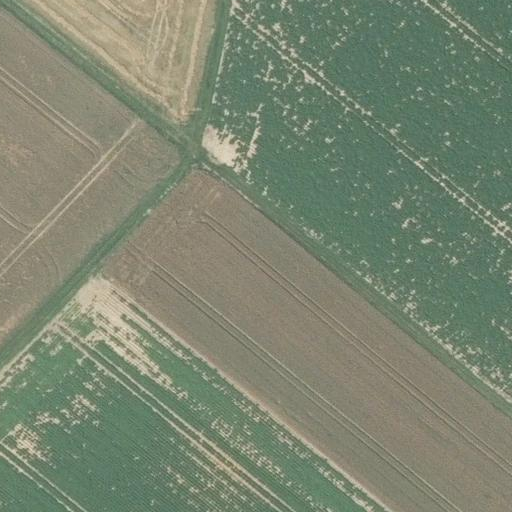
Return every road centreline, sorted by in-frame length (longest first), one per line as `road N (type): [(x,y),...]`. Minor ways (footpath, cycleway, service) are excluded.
road 1 (track): [(0,1),(511,402)]
road 2 (track): [(0,374),(203,158),(230,0)]
